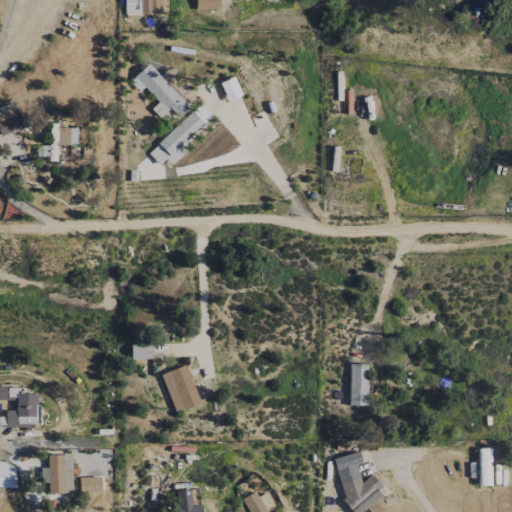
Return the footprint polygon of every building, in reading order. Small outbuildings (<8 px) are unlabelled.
[(161,13),(160,0),(123,0),(124,14),(161,13)] [(195,0),(196,9),(218,9),(217,0),(195,0)] [(139,91),(144,87),(158,101),(151,108),(159,117),(170,107),(178,116),(189,106),(147,63),(129,81),(139,91)] [(240,95),(232,76),(219,82),(226,100),(240,95)] [(171,165),(185,151),(180,146),(211,115),(199,103),(148,153),(159,164),(165,158),(171,165)] [(0,110),(0,135),(19,129),(11,106),(0,110)] [(49,147),(42,147),(41,158),(56,158),(56,144),(76,145),(76,126),(49,125),(49,147)] [(152,358),(151,343),(130,343),(130,359),(152,358)] [(349,405),(367,405),(366,363),(348,364),(349,405)] [(174,412),(199,403),(185,364),(160,373),(174,412)] [(0,399),(12,399),(13,410),(5,410),(5,426),(37,425),(37,393),(21,394),(21,386),(0,386),(0,399)] [(332,458),(347,511),(357,511),(363,510),(362,504),(377,500),(370,478),(360,481),(355,464),(360,462),(357,451),(332,458)] [(72,493),(71,454),(47,455),(48,493),(72,493)] [(100,476),(79,476),(79,492),(100,491),(100,476)] [(273,505),(265,492),(258,496),(254,491),(242,498),(249,511),(268,511),(266,508),(273,505)]
